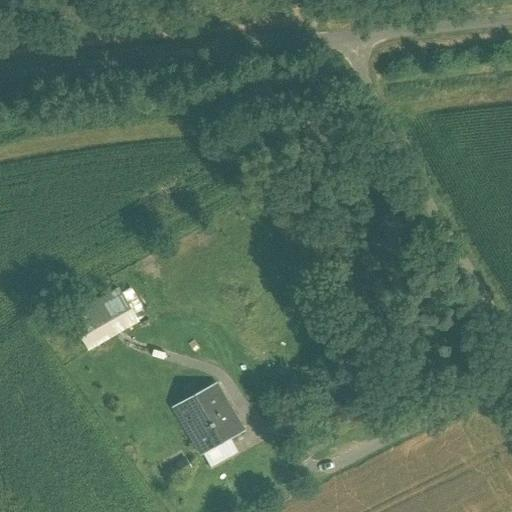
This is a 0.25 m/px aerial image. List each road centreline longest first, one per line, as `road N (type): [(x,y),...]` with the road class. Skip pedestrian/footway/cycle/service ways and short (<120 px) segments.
road 1 (unclassified): [(0,84),(165,58),(511,24)]
road 2 (track): [(511,368),(367,459),(319,467),(263,433),(229,375),(113,330)]
road 3 (track): [(335,42),(511,335)]
